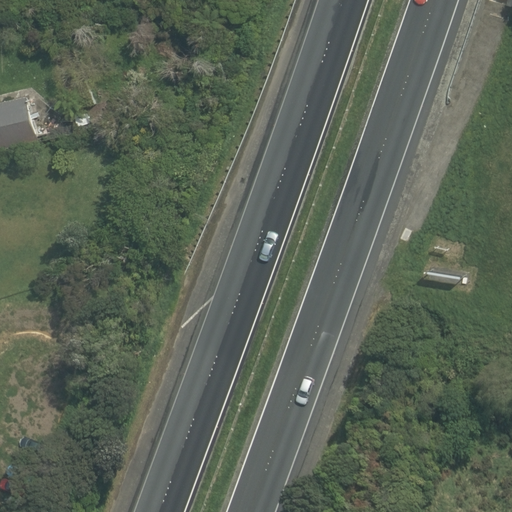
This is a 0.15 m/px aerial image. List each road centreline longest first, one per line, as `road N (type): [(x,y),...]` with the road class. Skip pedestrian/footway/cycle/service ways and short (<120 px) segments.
road 1 (motorway): [(440,0),(251,511)]
road 2 (motorway): [(159,511),(340,0)]
